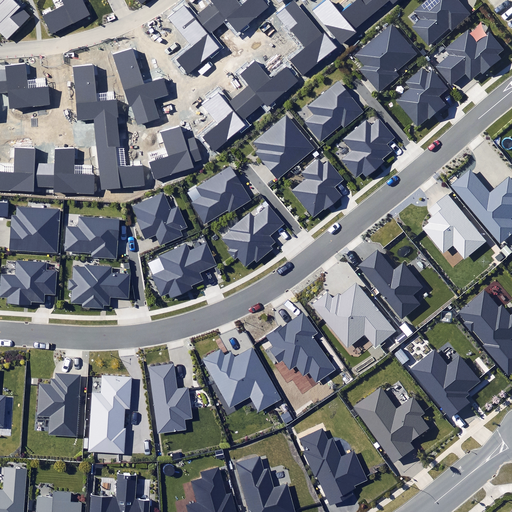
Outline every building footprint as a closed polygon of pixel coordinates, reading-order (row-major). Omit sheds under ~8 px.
[(29,17),(11,0),(3,0),(0,3),(0,33),(6,40),(29,17)] [(92,15),(83,0),(62,0),(65,5),(57,9),(43,16),(52,35),(92,15)] [(211,0),(214,3),(205,11),(218,27),(226,20),(237,33),(269,7),(262,0),(249,0),(242,6),(237,0),(211,0)] [(290,60),(302,76),(337,48),(325,33),(323,35),(294,0),(284,8),(296,23),(290,28),(305,47),(290,60)] [(380,10),(371,0),(357,0),(341,14),(329,0),(326,0),(313,11),(341,46),(358,33),(356,30),(380,10)] [(371,0),(380,10),(393,0),(371,0)] [(471,13),(459,0),(425,0),(413,11),(420,19),(411,27),(429,46),(450,27),(451,31),(471,13)] [(218,27),(205,11),(195,19),(184,5),(168,18),(192,46),(176,59),(188,74),(220,48),(208,34),(218,27)] [(359,69),(379,92),(399,75),(396,72),(418,53),(392,23),(354,54),(364,66),(359,69)] [(505,51),(489,31),(477,41),(469,30),(446,49),(451,54),(435,68),(451,87),(465,76),(469,81),(481,72),(483,74),(502,58),(499,55),(505,51)] [(114,55),(136,127),(161,119),(155,99),(168,95),(163,79),(143,85),(131,50),(114,55)] [(249,85),(238,94),(253,112),(263,103),(268,108),(300,82),(287,66),(270,80),(255,62),(240,74),(249,85)] [(6,70),(0,70),(0,94),(7,93),(9,110),(51,105),(48,86),(46,87),(28,89),(27,80),(25,64),(5,66),(6,70)] [(94,119),(95,131),(118,129),(116,100),(97,102),(93,65),(72,67),(77,121),(94,119)] [(417,125),(443,104),(437,97),(447,89),(433,71),(429,74),(423,67),(404,82),(410,89),(396,100),(417,125)] [(344,128),(364,111),(339,80),(306,107),(312,115),(304,121),(320,141),(341,125),(344,128)] [(253,112),(238,94),(227,103),(219,93),(204,106),(220,125),(204,137),(215,150),(245,124),(242,121),(253,112)] [(314,149),(286,115),(254,142),(260,150),(256,153),(277,179),(314,149)] [(395,138),(379,119),(371,126),(365,120),(342,140),(352,152),(342,161),(357,178),(362,174),(368,180),(385,165),(381,160),(391,151),(386,146),(395,138)] [(149,162),(155,181),(194,168),(193,163),(202,160),(194,137),(184,140),(180,127),(162,133),(169,155),(149,162)] [(118,129),(95,131),(100,191),(145,187),(143,165),(118,167),(116,148),(120,147),(118,129)] [(53,161),(45,161),(44,187),(54,187),(53,192),(93,193),(94,176),(76,175),(77,147),(54,146),(53,161)] [(44,187),(45,161),(35,161),(35,149),(13,149),(13,163),(13,173),(0,172),(0,190),(34,192),(35,187),(44,187)] [(345,180),(329,160),(324,165),(318,159),(301,173),(306,180),(293,191),(313,215),(323,207),(325,209),(341,195),(335,188),(345,180)] [(229,212),(250,199),(229,167),(195,189),(200,197),(190,203),(204,224),(227,209),(229,212)] [(450,185),(500,244),(511,234),(511,219),(511,218),(511,217),(511,178),(509,176),(489,192),(470,169),(450,185)] [(156,236),(160,246),(183,236),(180,230),(188,227),(179,205),(170,208),(164,192),(132,205),(138,219),(136,219),(145,240),(156,236)] [(453,245),(464,259),(485,241),(448,195),(447,194),(437,202),(442,209),(428,220),(430,223),(423,228),(424,230),(443,253),(453,245)] [(0,216),(8,217),(8,203),(0,202),(0,216)] [(254,258),(257,261),(272,248),(270,245),(274,242),(269,236),(285,224),(268,204),(254,216),(251,212),(229,229),(230,231),(221,238),(229,249),(227,250),(234,259),(238,256),(246,265),(254,258)] [(10,250),(57,253),(60,210),(17,207),(16,216),(12,215),(10,250)] [(91,257),(116,258),(118,219),(78,217),(78,226),(65,226),(64,250),(91,252),(91,257)] [(170,298),(192,288),(191,286),(203,280),(200,273),(217,265),(206,242),(190,249),(187,243),(158,256),(164,269),(150,275),(160,298),(169,294),(170,298)] [(500,250),(507,257),(511,252),(511,251),(506,245),(500,250)] [(359,268),(402,320),(421,304),(413,295),(423,287),(403,262),(395,269),(379,249),(358,266),(359,268)] [(499,262),(504,258),(500,253),(495,257),(499,262)] [(47,262),(17,260),(16,276),(1,275),(0,293),(0,297),(7,298),(6,304),(32,306),(32,301),(44,302),(45,294),(55,294),(56,270),(47,270),(47,262)] [(110,297),(129,298),(131,274),(112,272),(113,267),(86,265),(85,268),(74,267),(73,279),(69,279),(68,290),(71,290),(70,303),(82,304),(82,306),(103,308),(103,305),(109,306),(110,297)] [(365,334),(376,348),(397,331),(363,290),(356,281),(339,295),(338,294),(332,299),(327,293),(312,306),(323,319),(347,348),(365,334)] [(511,341),(510,339),(511,336),(511,315),(510,317),(502,307),(499,309),(484,291),(457,313),(464,322),(462,323),(471,333),(473,331),(484,344),(482,345),(508,376),(511,372),(511,341)] [(309,372),(316,382),(334,369),(311,337),(317,332),(303,313),(283,328),(281,325),(265,337),(272,347),(269,349),(279,364),(283,361),(289,370),(297,365),(304,375),(309,372)] [(403,332),(407,338),(413,333),(404,323),(399,327),(403,332)] [(395,338),(400,344),(407,338),(403,332),(395,338)] [(407,368),(450,420),(471,403),(467,397),(470,394),(468,391),(481,381),(479,378),(459,354),(449,363),(435,346),(407,368)] [(200,359),(229,410),(249,398),(258,414),(282,400),(252,348),(233,359),(230,353),(224,356),(220,348),(200,359)] [(394,355),(402,365),(409,360),(400,349),(394,355)] [(150,377),(159,434),(186,430),(185,420),(193,419),(188,386),(177,388),(174,364),(149,367),(150,377)] [(51,415),(50,434),(77,436),(81,375),(55,373),(55,379),(51,379),(51,384),(40,383),(38,415),(51,415)] [(92,392),(88,452),(124,455),(126,429),(124,429),(125,408),(130,409),(133,376),(101,374),(100,393),(92,392)] [(354,408),(393,462),(413,448),(410,443),(416,438),(430,428),(422,416),(427,412),(425,410),(415,395),(411,398),(397,408),(385,390),(381,385),(352,406),(354,408)] [(280,415),(285,424),(293,420),(288,411),(280,415)] [(354,485),(367,479),(353,451),(340,457),(331,438),(327,440),(322,428),(299,439),(304,450),(303,451),(315,477),(317,476),(330,504),(352,494),(350,489),(354,487),(354,485)] [(217,459),(225,458),(222,449),(215,451),(217,459)] [(260,457),(236,463),(248,511),(295,511),(288,483),(274,487),(269,468),(263,470),(260,457)] [(92,464),(92,474),(101,474),(102,464),(92,464)] [(0,511),(25,511),(29,468),(5,466),(3,490),(0,489),(0,511)] [(237,511),(232,492),(226,494),(218,467),(201,472),(203,479),(191,482),(196,502),(186,505),(187,511),(237,511)] [(149,511),(151,501),(136,500),(137,475),(118,474),(116,498),(91,496),(90,511),(149,511)] [(80,511),(81,503),(71,502),(72,491),(53,490),(53,498),(37,497),(36,511),(80,511)]
